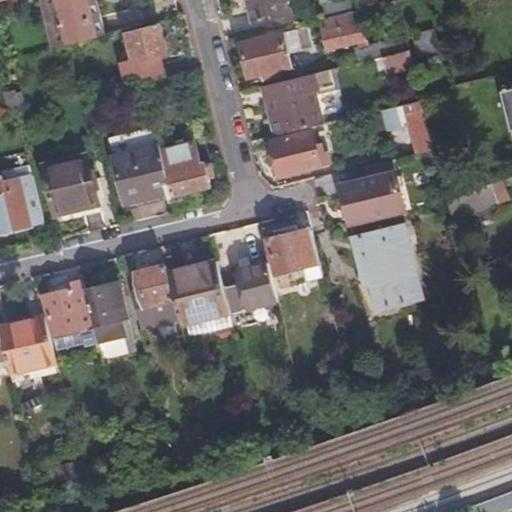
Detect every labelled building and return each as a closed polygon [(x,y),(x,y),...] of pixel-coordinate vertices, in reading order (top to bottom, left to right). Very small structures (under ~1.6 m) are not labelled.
[(17,0),(11,0),(1,2),(4,13),(19,10),(17,0)] [(104,34),(95,0),(40,0),(51,48),(104,34)] [(249,0),(257,29),(276,24),(275,18),(292,14),(289,0),(249,0)] [(332,16),(352,11),(350,3),(330,7),(332,16)] [(353,17),(352,11),(332,16),(321,19),(328,49),(354,44),(348,18),(353,17)] [(308,23),(282,29),(284,34),(240,45),(247,77),(259,74),(261,78),(294,71),(289,52),(314,46),(308,23)] [(147,84),(167,78),(161,61),(170,58),(161,24),(126,33),(134,64),(125,67),(129,81),(145,78),(147,84)] [(412,66),(408,48),(374,57),(377,69),(386,67),(387,72),(412,66)] [(338,88),(333,68),(263,85),(275,136),(323,124),(315,90),(319,89),(319,92),(338,88)] [(511,87),(500,91),(510,131),(511,130),(511,87)] [(411,154),(433,148),(421,101),(400,105),(411,154)] [(163,150),(157,127),(111,138),(126,203),(173,192),(163,150)] [(311,130),(270,141),(273,155),(269,156),(271,164),(274,163),(278,175),(327,163),(325,153),(317,156),(311,130)] [(173,192),(173,194),(210,185),(205,162),(199,163),(194,142),(163,150),(173,192)] [(89,158),(45,169),(56,217),(100,206),(89,158)] [(350,224),(406,211),(392,159),(365,165),(368,177),(341,184),(350,224)] [(35,223),(43,220),(30,164),(7,170),(5,173),(0,174),(0,232),(36,224),(35,223)] [(497,182),(490,184),(498,206),(505,204),(497,182)] [(444,202),(450,225),(477,215),(480,222),(494,216),(492,209),(498,206),(490,184),(444,202)] [(376,304),(421,293),(403,224),(352,236),(357,257),(364,255),(376,304)] [(306,264),(319,261),(312,231),(299,234),(298,231),(270,237),(279,274),(306,268),(306,264)] [(181,326),(230,315),(216,260),(168,272),(180,321),(181,326)] [(234,309),(278,299),(269,262),(239,268),(243,283),(228,286),(234,309)] [(168,272),(167,264),(137,272),(141,292),(131,294),(139,329),(180,321),(168,272)] [(118,283),(84,292),(101,359),(135,350),(118,283)] [(73,288),(45,295),(56,333),(83,327),(73,288)] [(57,365),(45,315),(0,326),(0,328),(11,373),(12,376),(57,365)] [(0,328),(0,375),(11,373),(0,328)] [(62,344),(93,343),(93,332),(62,334),(62,344)] [(511,347),(502,351),(508,367),(511,365),(511,347)] [(339,424),(358,420),(355,406),(335,410),(339,424)] [(203,417),(201,409),(193,410),(194,418),(203,417)] [(295,434),(304,432),(302,420),(293,422),(295,434)] [(212,453),(233,448),(230,435),(209,440),(210,449),(212,453)] [(210,449),(209,440),(208,436),(168,445),(171,458),(210,449)] [(474,511),(506,511),(511,510),(511,492),(472,507),(474,511)]
